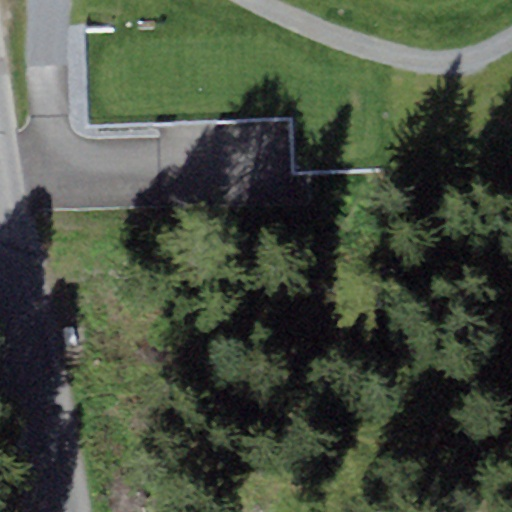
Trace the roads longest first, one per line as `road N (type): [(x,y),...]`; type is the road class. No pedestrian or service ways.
road 1 (track): [(86,66),(361,97),(511,72)]
road 2 (residential): [(62,511),(0,155)]
road 3 (track): [(77,0),(86,66),(62,99),(0,147)]
